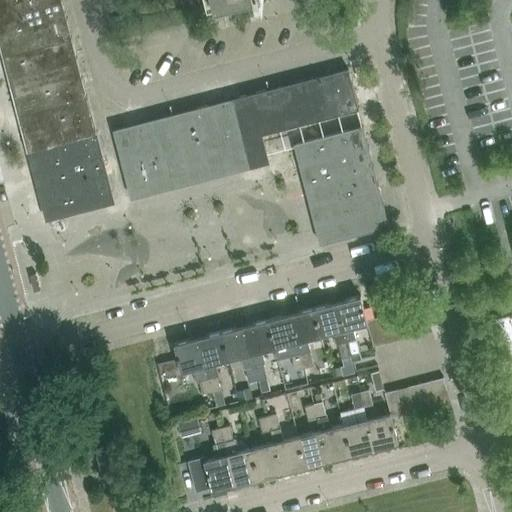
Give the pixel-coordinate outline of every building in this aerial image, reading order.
[(367,320),(360,295),(336,301),(346,340),(355,338),(357,338),(354,326),(366,323),(367,322),(367,320)] [(336,301),(313,307),(320,334),(332,331),(335,343),(337,343),(346,340),(336,301)] [(424,305),(412,308),(419,334),(420,333),(420,332),(428,330),(429,331),(430,331),(424,305)] [(313,307),(290,313),(300,352),(309,350),(311,350),(308,338),(320,334),(313,307)] [(412,308),(401,311),(407,337),(409,336),(408,335),(417,333),(417,334),(419,334),(412,308)] [(401,311),(389,314),(395,340),(397,339),(397,338),(405,336),(405,337),(407,337),(401,311)] [(511,311),(490,318),(490,319),(491,319),(511,400),(511,311)] [(300,352),(290,313),(267,319),(274,346),(286,343),(289,355),(291,355),(300,352)] [(389,314),(377,317),(384,343),(385,342),(385,341),(393,339),(394,340),(395,340),(389,314)] [(384,343),(377,317),(367,320),(367,322),(366,323),(372,346),(374,345),(373,344),(382,342),(382,343),(384,343)] [(267,319),(244,324),(251,352),(254,364),(263,362),(265,361),(262,349),(274,346),(267,319)] [(251,352),(244,324),(221,330),(228,358),(240,355),(243,367),(245,366),(254,364),(251,352)] [(221,330),(198,336),(208,376),(217,374),(219,373),(216,361),(228,358),(221,330)] [(198,336),(174,342),(181,370),(194,367),(197,379),(199,378),(208,376),(198,336)] [(355,338),(346,340),(350,355),(351,355),(359,353),(355,338)] [(350,355),(346,340),(337,343),(341,357),(350,355)] [(300,352),(304,367),(313,364),(309,350),(300,352)] [(304,367),(300,352),(291,355),(295,369),(304,367)] [(343,365),(340,365),(342,374),(354,371),(350,355),(341,357),(343,365)] [(263,362),(254,364),(258,379),(258,378),(267,376),(263,362)] [(258,379),(254,364),(245,366),(249,381),(258,379)] [(208,376),(212,390),(220,388),(217,374),(208,376)] [(212,390),(208,376),(199,378),(203,393),(212,390)] [(267,376),(258,378),(261,391),(270,389),(267,376)] [(438,405),(450,402),(443,376),(442,377),(442,378),(433,380),(433,379),(431,379),(438,405)] [(426,408),(438,405),(431,379),(430,380),(430,381),(422,383),(421,382),(420,382),(426,408)] [(414,411),(426,408),(420,382),(418,383),(418,384),(410,386),(410,385),(408,385),(414,411)] [(403,414),(414,411),(408,385),(406,386),(407,387),(398,389),(398,388),(396,388),(403,414)] [(248,387),(236,390),(239,400),(251,397),(248,387)] [(212,390),(216,406),(224,404),(220,388),(212,390)] [(392,417),(403,414),(396,388),(395,389),(395,390),(386,392),(386,391),(385,391),(390,411),(392,417)] [(359,391),(363,405),(372,403),(368,389),(359,391)] [(354,408),(363,405),(359,391),(350,393),(354,408)] [(313,403),(317,417),(326,415),(322,400),(316,402),(313,403)] [(308,420),(317,417),(313,403),(304,405),(308,420)] [(390,411),(366,417),(374,448),(398,442),(392,417),(390,411)] [(267,415),(271,429),(280,427),(276,412),(269,414),(267,415)] [(328,460),(351,454),(343,423),(331,426),(328,414),(326,415),(317,417),(320,429),(328,460)] [(262,431),(271,429),(267,415),(258,417),(262,431)] [(177,421),(181,437),(201,431),(197,416),(177,421)] [(351,454),(374,448),(366,417),(343,423),(351,454)] [(221,426),(225,441),(233,439),(230,424),(221,426)] [(216,443),(225,441),(221,426),(212,429),(216,443)] [(282,472),(305,466),(297,434),(285,438),(282,426),(280,427),(271,429),(274,440),(282,472)] [(297,434),(305,466),(328,460),(320,429),(297,434)] [(225,441),(235,483),(259,477),(251,446),(239,449),(236,438),(233,439),(225,441)] [(259,477),(282,472),(274,440),(251,446),(259,477)] [(211,486),(212,489),(235,483),(225,441),(216,443),(213,444),(216,455),(205,458),(204,455),(187,459),(195,490),(211,486)] [(96,453),(104,483),(104,485),(119,482),(110,449),(96,453)]
